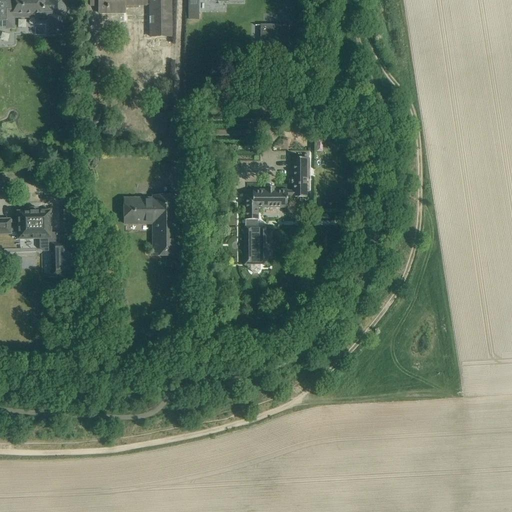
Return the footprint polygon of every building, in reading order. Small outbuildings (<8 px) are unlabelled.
[(65,35),(64,7),(64,0),(49,0),(50,3),(44,3),(43,0),(0,0),(0,28),(13,28),(13,17),(50,17),(50,35),(65,35)] [(113,0),(114,1),(115,1),(115,6),(114,6),(114,10),(115,10),(115,14),(116,14),(116,16),(121,16),(121,14),(130,14),(130,10),(138,10),(149,10),(149,21),(149,29),(164,29),(164,6),(153,6),(153,0),(113,0)] [(260,26),(260,50),(275,50),(275,26),(260,26)] [(159,128),(159,133),(162,133),(171,133),(172,115),(160,115),(159,128)] [(244,265),(250,265),(250,270),(253,273),(257,273),(260,270),(260,265),(267,265),(267,226),(258,226),(258,208),(287,208),(287,196),(292,196),(292,198),(306,198),(306,179),(309,180),(309,158),(293,158),(292,178),(291,178),(291,184),(292,185),(292,191),(287,191),(274,191),(274,187),(265,187),(265,191),(252,191),(252,196),(244,195),(244,220),(245,220),(245,226),(244,226),(244,265)] [(178,255),(178,206),(178,196),(153,196),(153,202),(135,202),(135,200),(136,200),(136,199),(124,199),(124,224),(152,223),(153,255),(178,255)] [(10,220),(0,219),(0,234),(11,234),(10,229),(17,229),(18,239),(39,239),(39,245),(39,247),(40,249),(41,250),(42,251),(43,252),(45,252),(50,252),(51,278),(74,277),(73,257),(73,247),(73,242),(72,208),(63,208),(60,208),(60,234),(58,234),(58,231),(51,231),(50,231),(50,211),(38,212),(38,210),(29,211),(29,212),(17,212),(17,221),(10,221),(10,220)]
